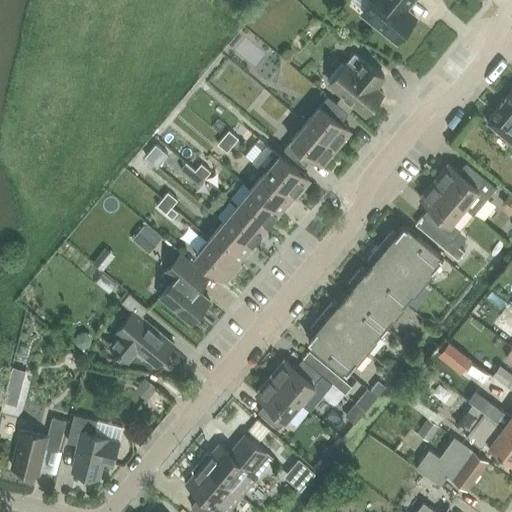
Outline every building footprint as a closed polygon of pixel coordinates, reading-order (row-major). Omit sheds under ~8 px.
[(373,0),(363,13),(398,41),(416,18),(405,9),(412,0),(373,0)] [(355,103),(366,113),(383,93),(376,87),(385,76),(355,52),(329,82),(343,94),(355,103)] [(511,91),(487,121),(511,142),(511,91)] [(343,94),(336,102),(348,112),(355,103),(343,94)] [(336,102),(328,95),(306,122),(337,148),(351,131),(341,122),(349,112),(348,112),(336,102)] [(323,165),(337,148),(306,122),(284,149),(304,166),(312,156),(323,165)] [(229,130),(224,137),(233,145),(239,138),(229,130)] [(224,137),(218,144),(228,151),(233,145),(224,137)] [(146,156),(157,165),(167,153),(156,143),(146,156)] [(279,154),(265,171),(294,196),(296,197),(310,180),(279,154)] [(202,163),(196,170),(206,178),(211,171),(202,163)] [(448,164),(433,181),(474,215),(496,188),(466,163),(458,173),(448,164)] [(196,170),(190,177),(200,185),(206,178),(196,170)] [(251,188),(280,212),(294,196),(265,171),(251,188)] [(464,207),(473,215),(474,215),(433,181),(419,198),(429,207),(422,216),(451,241),(460,231),(451,223),(464,207)] [(251,188),(237,205),(267,229),(280,212),(251,188)] [(168,191),(163,198),(172,206),(178,199),(174,196),(169,192),(168,191)] [(163,198),(157,205),(159,207),(167,213),(172,206),(163,198)] [(267,229),(237,205),(224,221),(253,245),(267,229)] [(457,260),(464,252),(451,241),(422,216),(415,224),(457,260)] [(224,221),(210,238),(241,263),(239,261),(253,245),(224,221)] [(143,224),(131,238),(140,245),(152,231),(143,224)] [(391,231),(389,234),(432,271),(442,259),(403,226),(396,235),(391,231)] [(432,271),(389,234),(379,246),(423,282),(432,271)] [(195,255),(226,281),(241,263),(210,238),(195,255)] [(379,246),(370,257),(412,292),(413,290),(415,292),(423,282),(379,246)] [(210,300),(198,290),(210,276),(199,268),(181,252),(162,275),(171,283),(160,296),(192,322),(210,300)] [(102,270),(106,265),(97,257),(93,262),(102,270)] [(366,271),(361,267),(360,268),(405,305),(403,303),(412,292),(370,257),(368,259),(373,263),(366,271)] [(360,268),(351,280),(393,315),(395,313),(397,315),(405,305),(360,268)] [(349,282),(354,286),(346,295),(384,326),(393,315),(351,280),(349,282)] [(449,302),(458,291),(445,281),(436,292),(449,302)] [(138,349),(156,365),(174,343),(141,316),(148,308),(130,292),(122,302),(133,311),(116,332),(119,334),(110,344),(129,360),(138,349)] [(333,300),(332,302),(376,339),(378,336),(376,335),(384,326),(346,295),(338,304),(333,300)] [(376,339),(332,302),(322,313),(367,350),(376,339)] [(322,313),(313,325),(357,362),(367,350),(322,313)] [(315,332),(307,341),(347,374),(357,362),(313,325),(310,328),(315,332)] [(410,331),(403,340),(412,347),(420,338),(410,331)] [(461,373),(472,359),(449,341),(438,355),(461,373)] [(332,384),(345,394),(351,387),(309,351),(303,358),(323,376),(332,384)] [(303,358),(294,368),(284,360),(269,377),(300,402),(301,401),(311,409),(332,384),(323,376),(303,358)] [(511,372),(500,364),(493,374),(511,388),(511,372)] [(13,366),(10,377),(24,381),(27,370),(13,366)] [(144,377),(136,386),(149,396),(156,387),(144,377)] [(300,402),(269,377),(255,394),(265,403),(258,412),(278,429),(300,402)] [(378,379),(370,388),(378,395),(386,386),(378,379)] [(355,401),(344,414),(354,423),(365,410),(355,401)] [(511,415),(493,401),(484,412),(511,432),(511,415)] [(472,403),(468,410),(479,419),(484,412),(472,403)] [(332,412),(326,419),(338,430),(344,423),(332,412)] [(479,419),(467,436),(482,447),(486,442),(491,446),(490,447),(511,462),(511,432),(484,412),(479,419)] [(68,442),(80,445),(73,470),(100,477),(105,462),(114,464),(120,441),(95,435),(99,421),(75,415),(68,442)] [(418,432),(429,440),(440,425),(438,424),(429,417),(418,432)] [(23,430),(13,467),(39,474),(46,448),(60,452),(68,422),(53,418),(49,437),(23,430)] [(201,462),(233,489),(244,477),(253,485),(275,459),(246,435),(231,453),(220,444),(212,454),(208,454),(201,462)] [(430,448),(417,466),(441,484),(448,474),(468,489),(488,461),(455,436),(440,455),(430,448)] [(304,447),(295,464),(310,471),(318,454),(304,447)] [(233,489),(201,462),(195,470),(195,474),(187,484),(207,501),(198,511),(235,511),(223,501),(233,489)] [(418,505),(426,494),(414,485),(406,496),(418,505)] [(418,509),(415,511),(438,511),(424,501),(418,509)]
